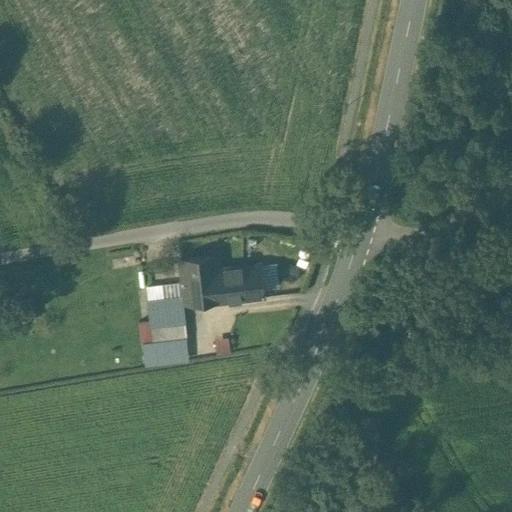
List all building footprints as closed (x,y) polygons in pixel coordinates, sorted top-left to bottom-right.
[(217,255),(181,259),(186,302),(216,299),(213,269),(218,268),(217,255)] [(218,268),(213,269),(216,299),(217,302),(264,296),(260,263),(218,268)] [(9,320),(38,315),(34,296),(5,302),(9,320)] [(148,300),(149,308),(183,304),(182,296),(148,300)] [(183,304),(149,308),(151,326),(161,324),(164,340),(187,338),(183,304)] [(188,359),(187,338),(164,340),(153,342),(143,345),(145,365),(188,359)]
